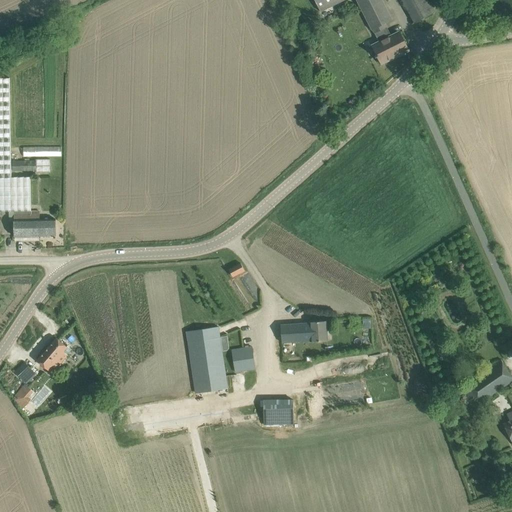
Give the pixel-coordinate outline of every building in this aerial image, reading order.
[(314,0),(321,12),(343,0),(314,0)] [(377,54),(375,56),(375,57),(377,56),(381,64),(408,50),(404,41),(399,32),(391,36),(385,23),(392,20),(381,0),(357,0),(372,29),(373,29),(379,42),(373,45),(377,54)] [(402,0),(415,23),(434,12),(427,0),(402,0)] [(9,76),(0,76),(0,209),(31,209),(31,175),(11,176),(11,170),(11,160),(9,76)] [(21,148),(21,157),(60,156),(60,147),(21,148)] [(13,161),(13,170),(36,170),(36,172),(50,172),(50,158),(36,158),(36,160),(36,161),(13,161)] [(14,220),(14,236),(56,235),(56,219),(40,219),(40,211),(14,212),(14,220)] [(229,269),(233,276),(244,270),(241,263),(229,269)] [(309,323),(281,325),(282,343),(311,341),(328,340),(326,321),(309,322),(309,323)] [(187,332),(196,393),(228,388),(219,327),(187,332)] [(68,345),(67,346),(57,338),(37,360),(53,374),(61,364),(60,363),(65,357),(66,358),(72,350),(68,345)] [(232,349),(236,372),(256,369),(253,346),(232,349)] [(511,376),(501,359),(461,385),(471,401),(476,398),(478,402),(511,380),(511,376)] [(15,372),(26,383),(36,374),(25,363),(15,372)] [(25,385),(14,397),(15,400),(24,408),(31,400),(28,397),(33,392),(25,385)] [(99,387),(90,392),(95,400),(103,395),(99,387)] [(264,400),(264,424),(295,424),(294,399),(264,400)] [(509,420),(503,423),(511,442),(511,411),(506,414),(509,420)]
